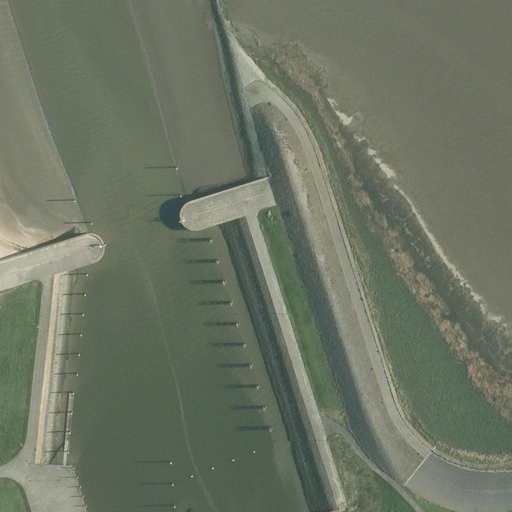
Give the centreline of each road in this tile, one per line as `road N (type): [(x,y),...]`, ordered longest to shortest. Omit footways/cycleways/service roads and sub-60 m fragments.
road 1 (track): [(251,90),(279,101),(303,139),(394,416),(446,463),(511,468)]
road 2 (track): [(339,501),(242,195),(191,211)]
road 3 (track): [(0,467),(26,444),(46,256)]
road 4 (track): [(421,511),(343,430),(314,420)]
